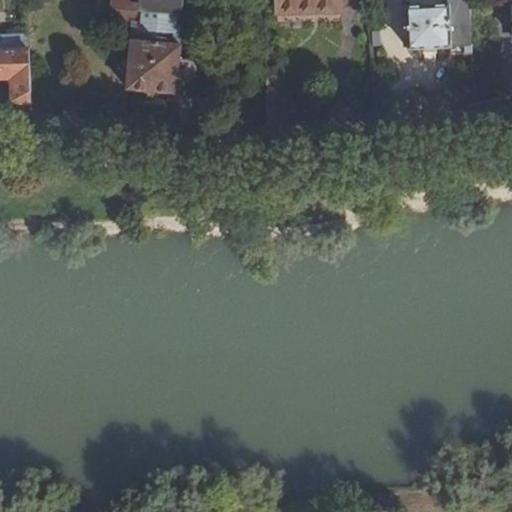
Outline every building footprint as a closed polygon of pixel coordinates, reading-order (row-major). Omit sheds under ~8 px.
[(126,88),(176,93),(178,78),(186,79),(191,77),(194,72),(193,66),(190,62),(180,61),(183,45),(171,43),(175,11),(179,11),(180,0),(111,0),(110,18),(141,22),(138,41),(130,40),(126,88)] [(276,0),(277,14),(339,15),(339,8),(357,8),(356,0),(276,0)] [(409,47),(464,44),(473,43),(470,0),(447,0),(447,3),(408,5),(409,47)] [(465,52),(473,52),(473,43),(464,44),(465,52)] [(12,99),(30,103),(28,48),(0,51),(0,77),(11,77),(12,99)] [(266,127),(286,125),(286,107),(277,106),(275,78),(265,78),(266,127)]
